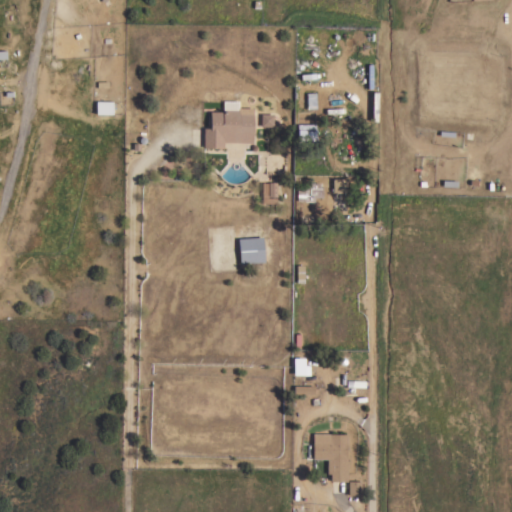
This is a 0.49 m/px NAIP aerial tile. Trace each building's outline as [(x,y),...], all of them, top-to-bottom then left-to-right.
[(314,109),(305,109),(305,93),(314,93),(314,109)] [(221,142),(221,148),(201,148),(202,128),(208,128),(209,111),(221,112),(221,100),(237,101),(237,108),(251,108),(251,122),(252,122),(252,131),(251,131),(250,143),(221,142)] [(111,101),(111,114),(94,114),(94,101),(111,101)] [(272,114),(272,127),(259,126),(259,114),(272,114)] [(314,125),(314,145),(295,145),(296,125),(314,125)] [(345,179),(345,193),(331,193),(331,179),(345,179)] [(275,204),(275,183),(261,183),(261,204),(275,204)] [(318,183),(318,186),(321,186),(321,198),(313,198),(313,201),(295,201),(295,187),(302,188),(302,183),(318,183)] [(261,237),(263,262),(238,264),(236,239),(261,237)] [(304,358),(292,359),(292,376),(305,375),(304,358)] [(293,395),(313,394),(313,386),(293,387),(293,395)] [(345,435),(344,458),(346,458),(345,481),(328,481),(329,474),(325,474),(325,459),(311,459),(311,434),(345,435)] [(346,481),(361,481),(360,495),(346,495),(346,481)]
